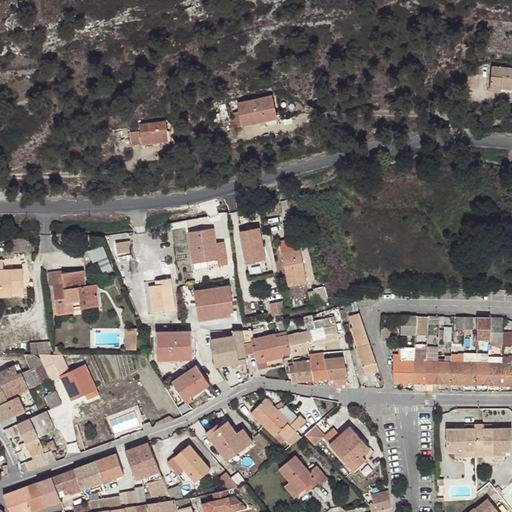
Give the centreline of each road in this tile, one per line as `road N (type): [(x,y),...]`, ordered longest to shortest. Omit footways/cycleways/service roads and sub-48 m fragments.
road 1 (tertiary): [(0,208),(176,202),(409,143),(511,143)]
road 2 (residential): [(511,307),(375,309),(371,325),(389,399)]
road 3 (residential): [(228,397),(261,384),(389,399)]
road 4 (residential): [(117,446),(228,397)]
